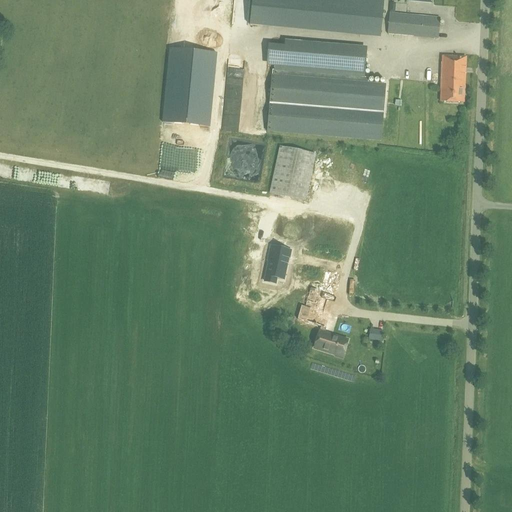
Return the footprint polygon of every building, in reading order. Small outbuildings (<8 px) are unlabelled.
[(361,0),(250,0),(249,23),(359,32),(361,0)] [(365,22),(380,22),(380,12),(365,12),(365,22)] [(438,38),(440,18),(396,14),(390,13),(388,34),(438,38)] [(158,41),(152,115),(199,119),(205,45),(158,41)] [(350,77),(352,52),(306,49),(304,73),(350,77)] [(464,104),(466,58),(443,57),(441,103),(464,104)] [(385,85),(368,83),(369,78),(350,77),(304,73),(272,70),(272,76),(273,76),(269,131),(380,141),(385,85)] [(327,213),(312,209),(292,276),(333,288),(354,218),(328,210),(327,213)] [(291,223),(283,221),(281,233),(289,235),(291,223)] [(269,262),(263,282),(273,286),(275,280),(282,282),(288,261),(290,261),(292,254),(272,248),(268,262),(269,262)] [(324,327),(321,326),(314,348),(334,354),(335,352),(343,354),(348,340),(322,332),(324,327)]
